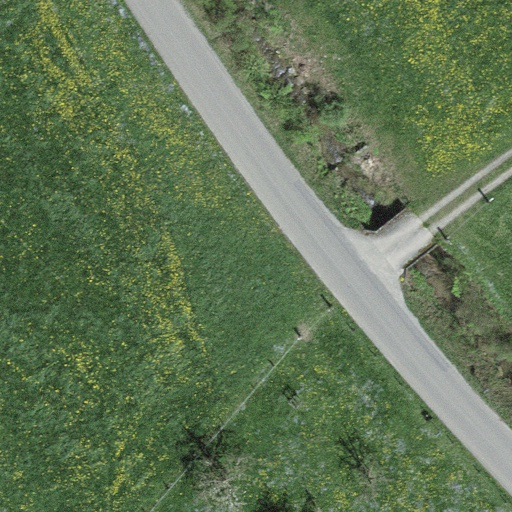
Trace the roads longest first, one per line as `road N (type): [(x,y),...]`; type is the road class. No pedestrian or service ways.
road 1 (unclassified): [(511,466),(351,281),(158,0)]
road 2 (track): [(511,162),(351,281)]
